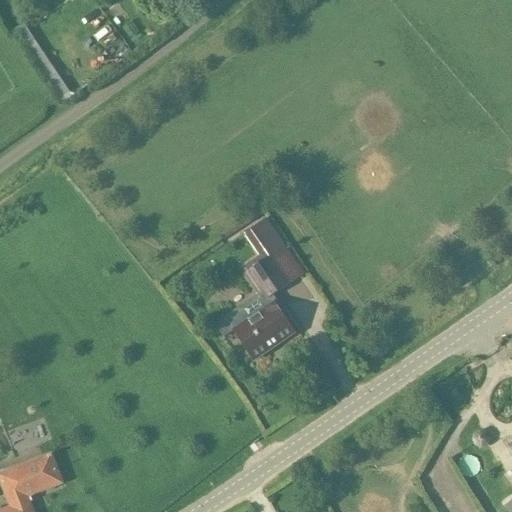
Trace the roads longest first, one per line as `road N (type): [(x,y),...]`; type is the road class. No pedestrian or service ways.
road 1 (unclassified): [(201,511),(511,297)]
road 2 (unclassified): [(0,166),(222,0)]
